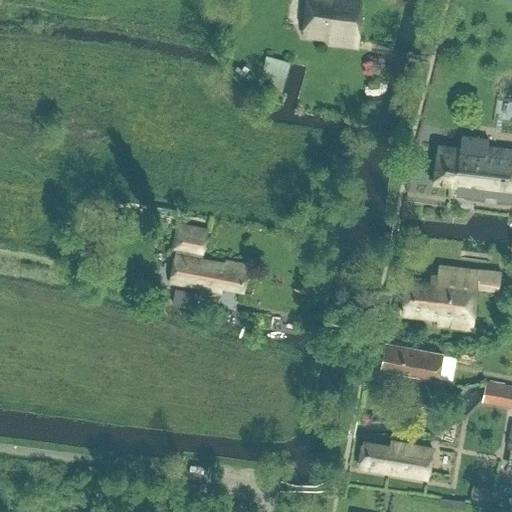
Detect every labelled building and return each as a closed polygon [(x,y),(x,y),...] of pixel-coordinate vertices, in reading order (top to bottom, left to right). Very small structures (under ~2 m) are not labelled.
[(329,38),(358,42),(360,2),(348,0),(306,0),(303,32),(330,36),(329,38)] [(283,85),(290,62),(266,55),(259,77),(263,78),(283,85)] [(463,195),(511,201),(511,147),(487,145),(488,138),(461,135),(460,147),(437,144),(433,182),(464,187),(463,195)] [(169,281),(195,286),(220,291),(221,286),(243,290),(248,264),(225,260),(224,265),(200,260),(207,229),(176,222),(171,247),(175,248),(169,281)] [(476,287),(498,290),(500,272),(438,265),(437,274),(431,274),(430,282),(406,279),(402,313),(437,318),(437,323),(472,328),(476,287)] [(210,321),(209,332),(230,334),(231,323),(210,321)] [(442,353),(425,350),(424,350),(426,342),(416,340),(414,348),(386,342),(381,368),(437,379),(442,353)] [(485,385),(484,389),(511,394),(511,385),(486,381),(485,385)] [(511,406),(511,394),(484,389),(482,401),(511,406)] [(362,441),(358,466),(378,469),(379,465),(427,473),(432,448),(390,441),(390,447),(364,442),(364,441),(362,441)] [(471,483),(468,498),(486,501),(489,487),(471,483)] [(438,504),(464,508),(465,500),(440,496),(438,504)]
